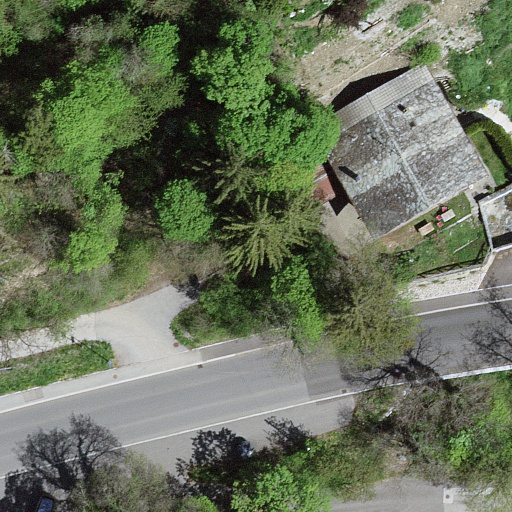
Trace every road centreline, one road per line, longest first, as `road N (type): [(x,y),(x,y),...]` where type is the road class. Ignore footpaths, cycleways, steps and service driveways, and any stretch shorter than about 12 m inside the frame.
road 1 (residential): [(511,496),(237,508),(180,488),(120,414)]
road 2 (tertiary): [(511,330),(192,397)]
road 3 (residential): [(192,397),(138,330),(0,335)]
road 4 (tertiary): [(120,414),(0,443)]
